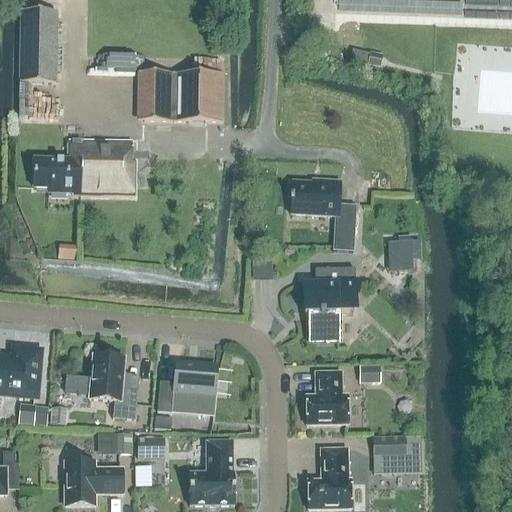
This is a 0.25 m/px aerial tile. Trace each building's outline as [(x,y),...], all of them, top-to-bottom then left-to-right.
[(465,21),(465,0),(460,0),(319,0),(319,19),(318,19),(318,42),(356,42),(356,21),(465,21)] [(55,14),(19,13),(18,85),(54,86),(55,14)] [(383,67),(385,56),(357,50),(354,60),(383,67)] [(139,69),(139,56),(100,56),(100,69),(139,69)] [(223,75),(172,75),(172,124),(223,124),(223,75)] [(137,76),(136,123),(171,124),(172,77),(137,76)] [(137,144),(67,143),(67,162),(33,161),(33,190),(47,191),(47,195),(66,195),(66,197),(136,199),(137,144)] [(333,219),(331,253),(352,254),(354,208),(337,206),(339,184),(318,183),(318,186),(290,184),(289,216),(333,219)] [(410,241),(386,241),(386,270),(410,270),(410,241)] [(336,318),(354,317),(353,271),(314,272),(314,287),(302,288),(303,318),(308,318),(309,345),(337,344),(336,318)] [(0,397),(35,401),(40,354),(12,351),(11,360),(0,359),(0,397)] [(111,421),(134,423),(138,384),(122,382),(123,361),(92,358),(88,402),(113,404),(111,421)] [(156,415),(171,416),(173,395),(213,399),(216,369),(175,365),(173,385),(158,384),(156,415)] [(378,368),(358,368),(358,386),(379,386),(378,368)] [(305,428),(347,428),(346,398),(340,398),(340,375),(314,375),(314,399),(305,399),(305,428)] [(17,426),(33,428),(45,429),(47,410),(35,409),(35,408),(19,407),(17,426)] [(65,410),(50,409),(49,426),(65,427),(65,410)] [(131,436),(112,437),(112,458),(131,458),(131,436)] [(404,439),(371,439),(372,461),(404,460),(404,439)] [(163,462),(163,440),(136,440),(136,462),(163,462)] [(188,509),(233,508),(233,476),(231,476),(231,445),(205,445),(206,476),(188,477),(188,509)] [(306,511),(350,511),(349,482),(347,482),(346,452),(319,452),(320,483),(306,483),(306,511)] [(0,498),(6,498),(6,492),(18,492),(17,466),(14,466),(14,454),(2,455),(2,471),(0,470),(0,498)] [(94,497),(122,497),(121,472),(93,472),(93,465),(64,465),(64,509),(94,509),(94,497)]
